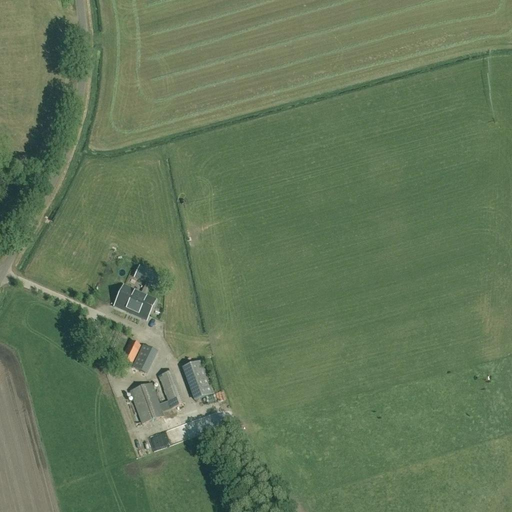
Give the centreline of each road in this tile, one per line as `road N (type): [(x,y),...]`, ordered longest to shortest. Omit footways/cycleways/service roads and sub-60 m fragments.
road 1 (unclassified): [(234,511),(173,356),(155,336),(44,280),(2,274)]
road 2 (unclassified): [(2,274),(81,104),(81,0)]
